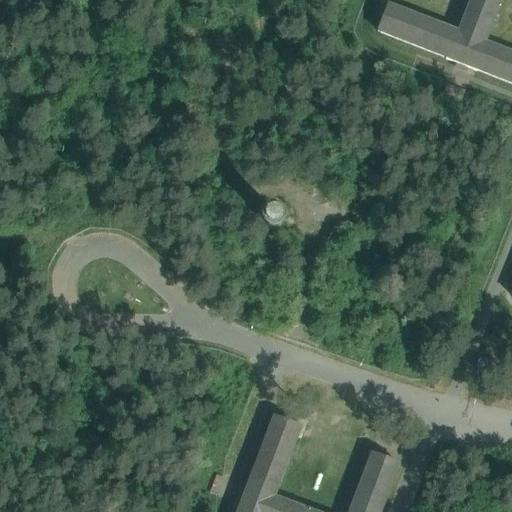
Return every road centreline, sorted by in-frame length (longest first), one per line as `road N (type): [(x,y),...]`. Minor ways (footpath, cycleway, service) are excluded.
road 1 (residential): [(200,324),(437,408),(511,426)]
road 2 (residential): [(200,324),(144,266),(105,248),(85,251),(72,266),(77,308),(94,320),(170,324)]
